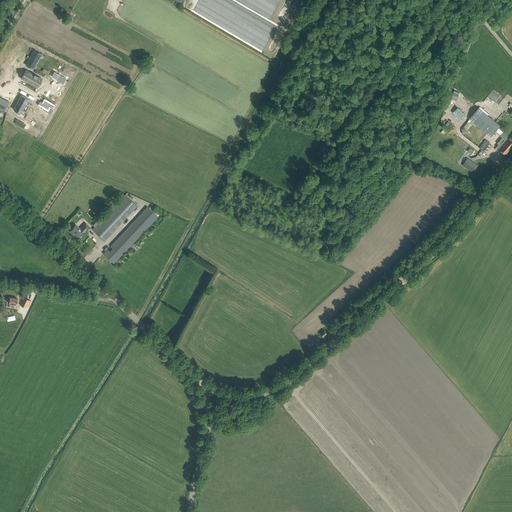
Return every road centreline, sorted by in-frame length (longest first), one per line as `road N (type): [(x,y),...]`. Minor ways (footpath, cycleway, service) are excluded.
road 1 (unclassified): [(209,387),(244,395),(283,383),(432,255),(511,159)]
road 2 (unclassified): [(209,387),(0,196)]
road 3 (track): [(137,321),(237,134)]
road 4 (unclassified): [(190,511),(209,387)]
